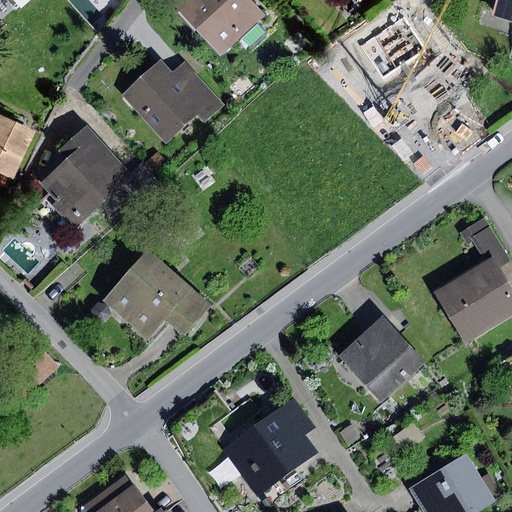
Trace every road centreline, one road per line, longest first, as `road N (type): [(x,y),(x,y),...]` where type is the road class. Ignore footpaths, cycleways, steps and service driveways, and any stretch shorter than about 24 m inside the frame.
road 1 (residential): [(264,327),(511,145)]
road 2 (residential): [(264,327),(376,509)]
road 3 (residential): [(0,276),(136,421)]
road 4 (residential): [(136,421),(264,327)]
road 5 (residential): [(12,511),(136,421)]
